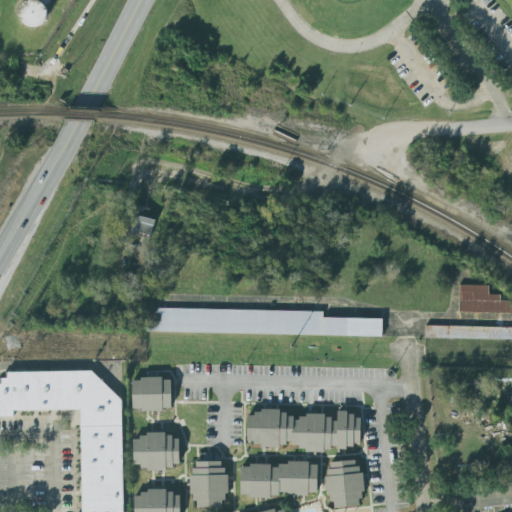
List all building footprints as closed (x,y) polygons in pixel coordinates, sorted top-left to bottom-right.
[(53,0),(30,0),(16,13),(36,36),(60,14),(50,3),(53,0)] [(155,208),(132,204),(127,234),(150,238),(155,208)] [(488,285),(459,285),(458,312),(511,312),(511,301),(500,301),(500,295),(488,295),(488,285)] [(323,311),(147,308),(147,332),(381,336),(382,318),(323,318),(323,311)] [(511,338),(511,326),(425,326),(425,338),(511,338)] [(80,409),(81,511),(122,511),(121,394),(107,394),(106,371),(5,372),(5,381),(0,381),(0,415),(14,415),(14,410),(80,409)] [(171,411),(171,377),(130,377),(130,411),(171,411)] [(359,449),(360,414),(337,413),(337,414),(247,412),(246,446),(359,449)] [(146,432),(164,432),(164,436),(170,435),(170,439),(178,439),(178,464),(172,464),(172,468),(165,468),(165,471),(145,471),(145,468),(138,469),(138,464),(133,464),(132,440),(139,440),(139,436),(146,436),(146,432)] [(360,460),(326,462),(328,508),(362,506),(360,460)] [(226,507),(226,461),(190,461),(191,508),(226,507)] [(239,496),(316,496),(316,462),(239,462),(239,496)] [(179,511),(179,490),(133,490),(133,511),(179,511)]
